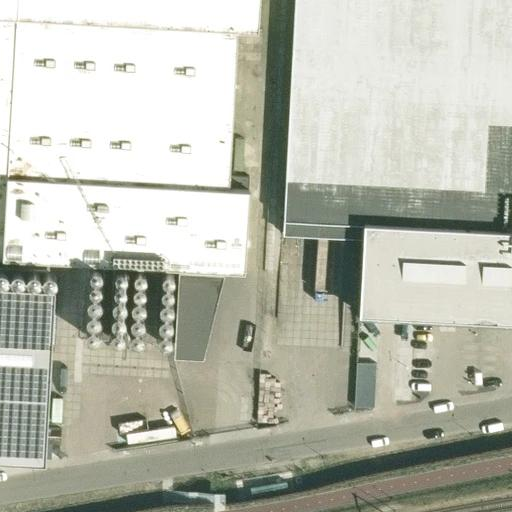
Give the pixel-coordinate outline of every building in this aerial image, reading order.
[(0,0),(0,256),(246,271),(251,175),(230,174),(237,28),(258,29),(258,0),(0,0)] [(358,311),(511,318),(511,0),(294,0),(283,231),(346,234),(347,220),(364,221),(358,311)] [(0,457),(44,460),(54,286),(0,282),(0,457)] [(47,442),(51,443),(57,443),(60,443),(61,428),(48,427),(47,442)] [(251,492),(289,486),(287,475),(250,482),(251,492)]
